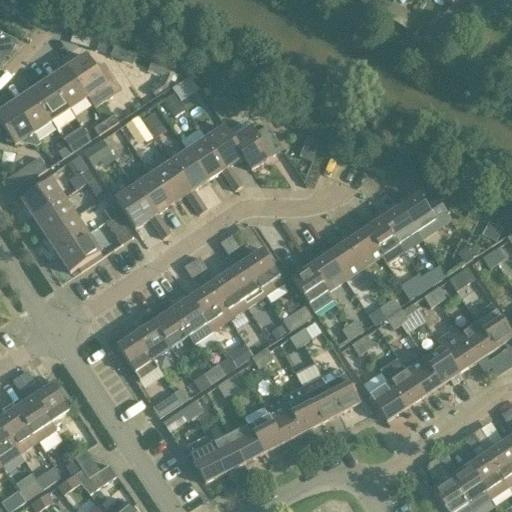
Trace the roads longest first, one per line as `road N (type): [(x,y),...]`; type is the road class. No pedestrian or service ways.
road 1 (residential): [(51,334),(254,207),(309,206),(340,182)]
road 2 (residential): [(174,511),(51,334)]
road 3 (residential): [(361,486),(511,396)]
